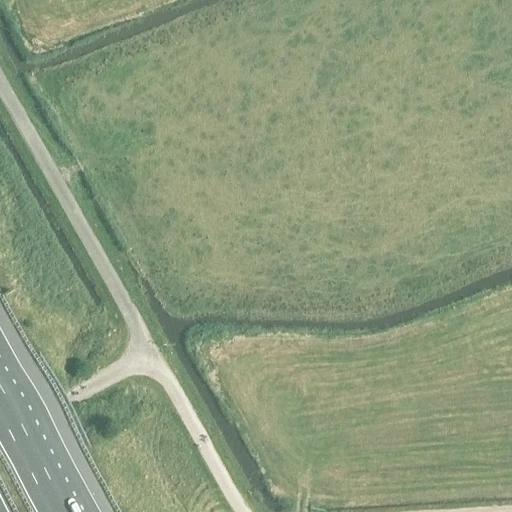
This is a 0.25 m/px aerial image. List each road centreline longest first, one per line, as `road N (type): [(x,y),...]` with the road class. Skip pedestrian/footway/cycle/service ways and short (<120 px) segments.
road 1 (unclassified): [(240,511),(152,358),(71,399)]
road 2 (motorway): [(59,511),(0,402)]
